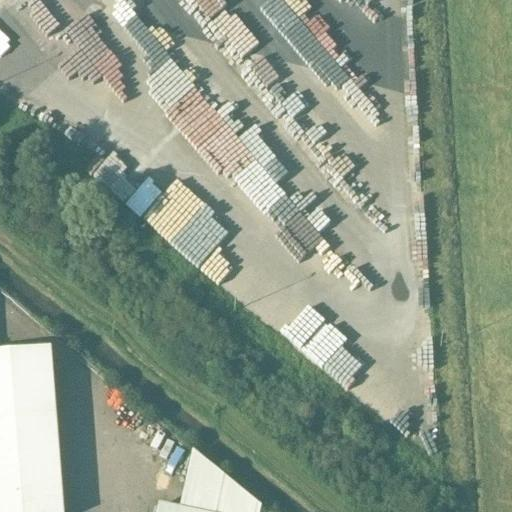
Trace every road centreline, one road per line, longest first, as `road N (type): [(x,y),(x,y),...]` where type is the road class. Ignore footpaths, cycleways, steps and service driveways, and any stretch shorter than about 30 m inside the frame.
road 1 (unknown): [(164,0),(403,273)]
road 2 (unknown): [(179,169),(351,331),(388,322),(403,273)]
road 3 (unknown): [(234,0),(401,196)]
road 4 (unknown): [(80,0),(119,52),(179,169)]
road 5 (unknown): [(401,196),(396,5)]
road 6 (unknown): [(0,65),(56,88),(0,16)]
road 7 (unknown): [(56,88),(179,169)]
